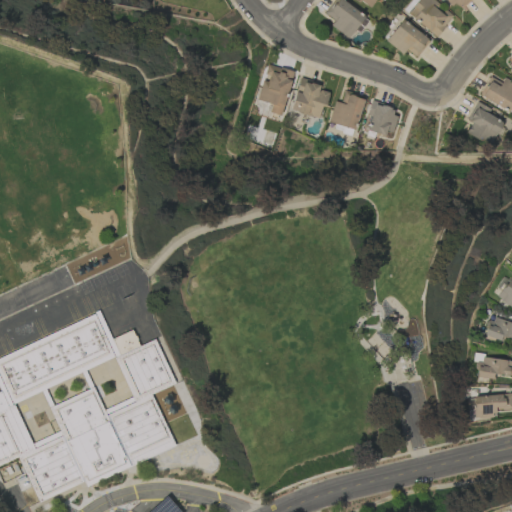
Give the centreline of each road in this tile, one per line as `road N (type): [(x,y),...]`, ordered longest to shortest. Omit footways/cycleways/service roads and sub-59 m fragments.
road 1 (tertiary): [(511,450),(288,511)]
road 2 (residential): [(439,104),(389,75),(281,35),(254,0)]
